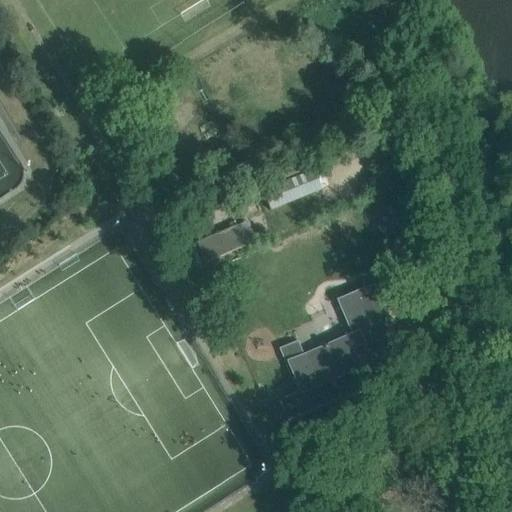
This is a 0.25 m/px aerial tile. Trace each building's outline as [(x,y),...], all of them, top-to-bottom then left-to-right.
[(245,97),(264,93),(284,89),(277,56),(266,58),(265,54),(237,60),(245,97)] [(229,115),(177,128),(183,153),(235,141),(229,115)] [(322,190),(321,188),(315,173),(314,171),(275,186),(261,192),(269,211),(321,191),(322,190)] [(192,196),(180,175),(167,182),(178,203),(192,196)] [(236,226),(196,243),(205,264),(245,246),(236,226)] [(400,345),(387,313),(375,286),(338,301),(353,337),(305,358),(299,342),(280,350),(294,381),(301,378),(306,390),(280,401),(289,422),(361,391),(353,372),(369,366),(367,359),(400,345)] [(414,432),(395,436),(398,448),(416,444),(414,432)] [(367,500),(366,463),(353,464),(355,500),(367,500)]
